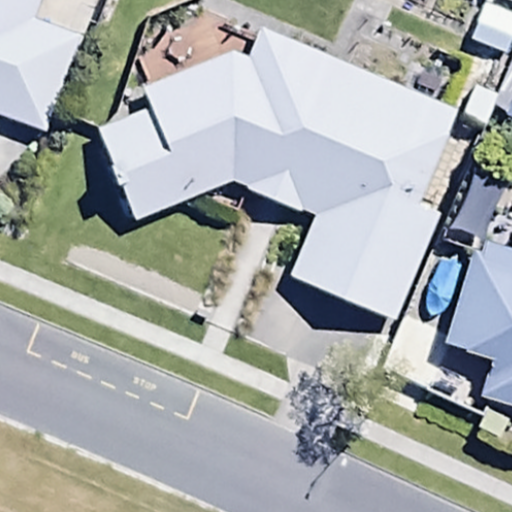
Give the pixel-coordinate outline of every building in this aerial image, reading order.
[(0,0),(0,130),(48,148),(83,51),(41,36),(53,0),(0,0)] [(511,0),(486,0),(511,17),(511,0)] [(511,67),(511,26),(481,14),(467,53),(511,69),(511,67)] [(136,235),(233,197),(316,229),(293,292),(401,333),(440,232),(425,226),(465,121),(262,44),(251,75),(235,69),(144,104),(151,120),(99,140),(136,235)] [(511,116),(502,130),(511,137),(511,116)] [(511,268),(478,257),(444,361),(493,378),(483,410),(511,419),(511,268)]
